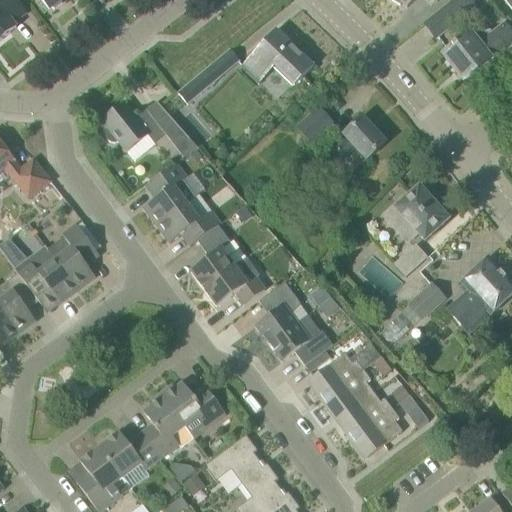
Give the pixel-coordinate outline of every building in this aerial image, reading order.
[(0,0),(0,42),(16,29),(13,25),(26,14),(14,0),(0,0)] [(40,0),(49,11),(51,9),(54,10),(62,4),(62,1),(63,0),(40,0)] [(437,0),(439,1),(439,0),(389,0),(393,2),(400,7),(401,6),(402,4),(407,9),(416,0),(437,0)] [(511,0),(503,0),(511,10),(511,0)] [(461,19),(450,4),(424,25),(436,39),(461,19)] [(489,65),(487,63),(490,61),(490,60),(511,42),(511,34),(505,26),(491,37),(488,34),(491,33),(491,32),(471,36),(471,35),(457,46),(456,45),(451,49),(452,50),(443,57),(463,82),(479,69),(481,71),(489,65)] [(274,66),(295,87),(314,67),(277,31),(240,69),(256,84),(274,66)] [(177,94),(187,107),(239,64),(229,51),(177,94)] [(154,147),(156,145),(166,137),(183,160),(197,150),(189,141),(161,109),(139,126),(135,121),(124,106),(102,122),(109,130),(107,131),(107,134),(106,138),(107,140),(109,142),(111,144),(115,145),(118,144),(119,143),(127,154),(148,138),(154,147)] [(296,129),(312,147),(335,127),(319,109),(296,129)] [(355,149),(366,162),(385,145),(362,120),(344,137),(344,138),(332,148),(343,160),(355,149)] [(166,137),(156,145),(173,168),(183,160),(166,137)] [(28,201),(51,184),(33,161),(20,171),(14,163),(15,163),(0,143),(0,174),(5,171),(28,201)] [(177,166),(166,174),(149,186),(159,198),(143,210),(156,228),(195,199),(182,182),(187,179),(177,166)] [(419,189),(396,210),(395,208),(384,218),(408,244),(418,235),(425,243),(448,222),(433,204),(438,200),(432,192),(425,186),(420,190),(419,189)] [(186,206),(156,228),(169,246),(181,237),(190,249),(197,244),(218,228),(221,226),(211,213),(198,223),(186,206)] [(63,238),(56,243),(63,254),(54,261),(77,292),(95,279),(83,263),(96,254),(76,227),(62,237),(63,238)] [(230,245),(218,228),(197,244),(209,260),(190,274),(203,292),(234,269),(246,260),(233,242),(230,245)] [(18,276),(34,298),(38,304),(47,315),(59,306),(77,292),(54,261),(46,250),(45,249),(28,262),(24,264),(15,271),(18,276)] [(405,280),(426,261),(415,249),(395,268),(405,280)] [(511,285),(488,260),(461,285),(468,293),(446,313),(468,337),(490,317),(511,297),(511,285)] [(234,269),(203,292),(216,310),(235,296),(244,308),(265,292),(256,280),(247,286),(234,269)] [(34,298),(18,276),(0,289),(0,292),(5,299),(0,302),(0,312),(18,336),(35,323),(27,312),(23,307),(34,298)] [(259,303),(269,318),(255,328),(268,346),(297,325),(307,317),(300,306),(284,284),(259,303)] [(422,321),(444,300),(432,287),(410,307),(422,321)] [(382,334),(382,335),(382,336),(382,337),(382,338),(383,338),(383,339),(383,340),(384,340),(384,341),(385,342),(386,343),(387,343),(388,344),(389,344),(390,344),(391,344),(392,344),(393,344),(394,344),(395,344),(396,343),(397,343),(398,342),(422,321),(410,307),(385,328),(385,329),(384,329),(384,330),(383,330),(383,331),(383,332),(382,332),(382,333),(382,334)] [(0,349),(18,336),(0,312),(0,349)] [(297,325),(268,346),(281,364),(295,354),(304,367),(324,352),(331,347),(321,333),(319,334),(307,317),(297,325)] [(352,366),(351,366),(344,356),(309,382),(314,388),(312,390),(321,403),(363,372),(372,365),(380,359),(371,347),(355,359),(357,362),(352,366)] [(324,352),(304,367),(311,375),(331,361),(324,352)] [(380,359),(372,365),(382,379),(390,373),(380,359)] [(370,382),(363,372),(321,403),(336,423),(373,395),(366,385),(370,382)] [(160,396),(193,441),(225,417),(207,391),(194,401),(182,385),(175,390),(172,387),(160,396)] [(401,387),(391,395),(398,406),(409,398),(401,387)] [(220,389),(218,390),(221,394),(220,395),(227,405),(230,402),(222,391),(221,388),(220,389)] [(350,442),(392,411),(385,402),(380,405),(373,395),(336,423),(350,442)] [(153,427),(140,436),(159,462),(178,448),(180,450),(193,441),(160,396),(148,405),(151,408),(143,414),(153,427)] [(410,399),(399,406),(407,418),(418,410),(410,399)] [(394,423),(398,420),(392,411),(350,442),(360,455),(363,453),(367,460),(402,434),(394,423)] [(140,436),(127,446),(119,435),(117,437),(113,436),(108,440),(107,444),(100,449),(123,480),(124,480),(141,467),(145,473),(159,462),(140,436)] [(246,438),(204,468),(215,484),(231,472),(241,486),(263,469),(253,456),(257,453),(246,438)] [(76,485),(96,511),(103,511),(132,491),(124,480),(123,480),(100,449),(92,455),(88,455),(82,459),(82,463),(80,464),(88,475),(76,485)] [(88,475),(80,464),(68,474),(76,485),(88,475)] [(266,511),(285,498),(284,497),(274,484),(278,482),(267,466),(263,469),(241,486),(251,500),(236,511),(266,511)] [(184,487),(193,499),(205,489),(196,477),(184,487)] [(511,487),(502,495),(511,509),(511,487)] [(296,511),(299,510),(288,495),(284,497),(285,498),(266,511),(296,511)] [(484,505),(473,511),(499,511),(492,503),(486,507),(484,505)]
